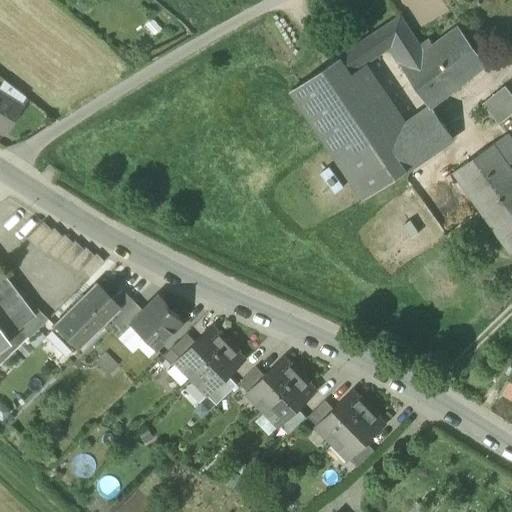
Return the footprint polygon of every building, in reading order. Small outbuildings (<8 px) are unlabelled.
[(397,19),(345,54),(356,69),(366,62),(388,48),(395,44),(409,31),(400,17),(397,19)] [(429,106),(430,107),(432,106),(487,63),(458,26),(433,45),(432,45),(440,56),(439,56),(452,74),(422,95),(429,106)] [(398,62),(419,47),(409,31),(395,44),(388,48),(398,62)] [(398,62),(422,95),(452,74),(439,56),(440,56),(432,45),(433,45),(429,40),(419,47),(398,62)] [(351,73),(356,69),(345,54),(290,91),(300,105),(364,200),(408,170),(399,156),(385,137),(392,133),(351,73)] [(407,122),(366,62),(356,69),(351,73),(392,133),(407,122)] [(26,97),(3,79),(0,83),(0,93),(6,98),(5,100),(16,107),(18,108),(19,108),(26,97)] [(483,104),(498,123),(511,112),(511,94),(506,86),(483,104)] [(0,131),(3,134),(19,108),(18,108),(16,107),(5,100),(6,98),(0,93),(0,131)] [(429,106),(409,121),(421,139),(445,125),(432,106),(430,107),(429,106)] [(385,137),(399,156),(421,139),(409,121),(407,122),(392,133),(385,137)] [(445,125),(421,139),(399,156),(408,170),(454,139),(445,125)] [(480,212),(511,255),(511,254),(511,169),(509,166),(511,163),(511,139),(508,134),(452,173),(480,212)] [(34,247),(36,245),(51,230),(42,222),(25,239),(34,247)] [(44,253),(46,251),(61,237),(53,228),(51,230),(36,245),(44,253)] [(55,260),(57,258),(72,243),(63,234),(61,237),(46,251),(55,260)] [(66,266),(68,264),(83,249),(74,241),(72,243),(57,258),(66,266)] [(76,273),(80,269),(93,256),(85,247),(83,249),(68,264),(76,273)] [(95,254),(93,256),(80,269),(88,278),(104,262),(95,254)] [(0,269),(0,331),(5,337),(18,327),(34,315),(33,313),(0,269)] [(95,286),(70,309),(91,331),(107,316),(116,308),(110,301),(95,286)] [(107,316),(114,323),(134,303),(122,291),(110,301),(116,308),(107,316)] [(129,325),(154,350),(183,321),(158,296),(142,311),(129,325)] [(114,323),(122,332),(129,325),(142,311),(134,303),(114,323)] [(34,315),(18,327),(27,336),(28,338),(47,319),(38,309),(33,313),(34,315)] [(75,347),(91,331),(70,309),(54,325),(75,347)] [(212,326),(199,339),(202,341),(215,329),(212,326)] [(0,362),(27,336),(18,327),(5,337),(8,341),(0,347),(0,362)] [(176,361),(193,378),(231,341),(222,331),(219,334),(215,329),(202,341),(199,339),(196,342),(176,361)] [(164,356),(172,365),(176,361),(196,342),(187,333),(164,356)] [(229,376),(232,373),(229,370),(242,357),(238,353),(240,350),(231,341),(193,378),(210,395),(229,376)] [(245,361),(242,357),(229,370),(232,373),(245,361)] [(283,358),(270,370),(273,373),(286,361),(283,358)] [(247,392),(264,409),(302,372),(293,362),(290,365),(286,361),(273,373),(270,370),(265,375),(248,392),(247,392)] [(239,383),(248,392),(265,375),(257,366),(239,383)] [(299,409),(304,404),(301,401),(313,389),(309,384),(312,382),(302,372),(264,409),(281,426),(299,409)] [(511,372),(501,392),(511,397),(511,372)] [(209,396),(217,405),(237,385),(229,376),(210,395),(209,396)] [(316,392),(313,389),(301,401),(304,404),(316,392)] [(352,391),(339,403),(342,406),(355,394),(352,391)] [(316,425),(333,443),(371,405),(362,396),(359,399),(355,394),(342,406),(339,403),(334,408),(317,425),(316,425)] [(308,417),(317,425),(334,408),(326,400),(308,417)] [(381,415),(371,405),(333,443),(350,460),(367,443),(372,438),(370,435),(382,422),(378,418),(381,415)] [(281,426),(290,434),(307,418),(299,409),(281,426)] [(385,425),(382,422),(370,435),(372,438),(385,425)] [(350,460),(358,468),(376,451),(367,443),(350,460)]
